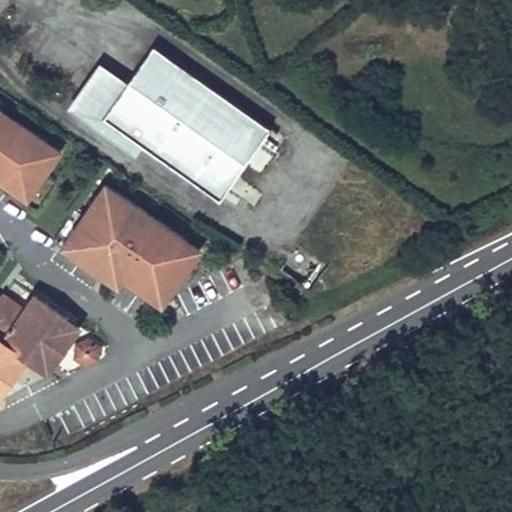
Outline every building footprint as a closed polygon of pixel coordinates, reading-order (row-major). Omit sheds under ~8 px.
[(270,126),(154,44),(122,90),(113,83),(84,111),(123,139),(128,133),(139,141),(220,198),(270,126)] [(84,111),(113,83),(102,75),(79,108),(84,111)] [(0,156),(42,185),(67,150),(0,102),(0,156)] [(139,141),(128,133),(123,139),(135,147),(139,141)] [(174,293),(212,239),(120,173),(75,236),(115,264),(120,255),(174,293)] [(69,340),(71,337),(60,329),(68,318),(34,293),(24,308),(4,294),(2,296),(0,294),(0,394),(27,356),(38,364),(54,361),(66,345),(69,340)] [(71,337),(79,326),(68,318),(60,329),(71,337)] [(98,358),(98,345),(88,339),(76,343),(76,346),(75,353),(75,357),(85,364),(98,358)] [(75,353),(76,346),(69,340),(66,345),(75,353)] [(48,371),(54,361),(38,364),(48,371)]
